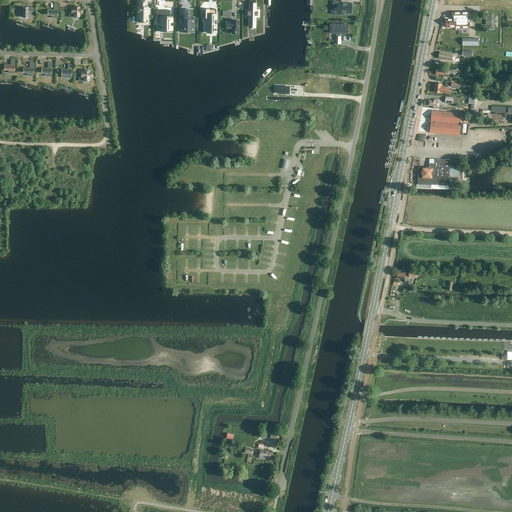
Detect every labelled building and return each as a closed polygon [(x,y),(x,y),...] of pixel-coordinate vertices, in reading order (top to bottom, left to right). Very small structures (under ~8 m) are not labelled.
[(143,0),(140,0),(140,21),(151,21),(151,0),(143,0)] [(351,13),(351,4),(346,4),(346,3),(346,4),(344,3),(343,3),(343,4),(341,4),(341,0),(332,0),(332,7),(338,7),(338,14),(343,14),(343,13),(351,13)] [(259,16),(259,10),(255,10),(255,4),(249,3),(249,10),(245,10),(245,16),(249,16),(249,26),(255,26),(255,16),(259,16)] [(52,15),(52,18),(57,18),(58,5),(54,5),(54,10),(48,10),(47,15),(52,15)] [(20,7),(20,13),(23,13),(23,18),(28,18),(28,11),(33,12),(33,8),(20,7)] [(71,8),(69,8),(69,11),(71,11),(71,13),(74,13),(74,16),(79,16),(79,13),(82,13),(82,8),(79,8),(79,7),(74,7),(74,8),(71,8)] [(158,8),(158,11),(161,11),(161,28),(171,28),(171,12),(168,12),(168,8),(158,8)] [(194,24),(194,19),(189,19),(189,10),(181,10),(181,19),(179,19),(179,24),(181,24),(181,28),(187,29),(186,31),(186,32),(194,32),(194,27),(194,26),(194,24)] [(201,10),(201,19),(204,19),(204,32),(212,32),(212,17),(206,17),(206,10),(201,10)] [(452,18),(446,18),(446,27),(456,27),(456,28),(469,28),(469,12),(452,12),(452,18)] [(238,34),(238,21),(232,21),(232,22),(225,22),(225,28),(232,28),(232,33),(238,34)] [(340,36),(340,34),(348,34),(349,27),(349,24),(337,24),(330,23),(330,34),(336,34),(336,35),(336,36),(340,36)] [(439,52),(438,57),(453,60),(452,64),(459,65),(459,60),(455,59),(456,57),(453,56),(454,55),(439,52)] [(8,70),(8,73),(14,73),(14,60),(11,60),(11,65),(4,65),(4,70),(8,70)] [(27,73),(27,76),(33,76),(33,63),(30,63),(30,68),(23,68),(23,73),(27,73)] [(48,68),(41,68),(41,73),(45,73),(45,76),(51,76),(51,63),(48,63),(48,68)] [(65,74),(65,77),(71,78),(71,64),(68,64),(67,70),(61,70),(61,74),(65,74)] [(81,72),(79,72),(79,75),(81,75),(81,77),(84,77),(84,80),(89,80),(89,77),(92,77),(92,72),(89,72),(89,71),(84,71),(84,72),(81,72)] [(440,92),(449,93),(450,88),(441,87),(441,84),(436,83),(434,92),(440,93),(440,92)] [(345,95),(346,85),(330,85),(330,94),(345,95)] [(438,109),(439,106),(439,100),(434,99),(434,101),(429,100),(428,105),(433,106),(433,108),(438,109)] [(430,132),(459,135),(461,113),(432,111),(430,132)] [(458,168),(450,167),(450,160),(435,159),(435,163),(429,162),(428,167),(419,167),(418,178),(419,178),(418,184),(449,185),(453,185),(457,185),(457,181),(457,179),(449,178),(449,177),(458,177),(458,168)] [(415,277),(416,273),(416,271),(409,270),(409,273),(398,272),(397,278),(405,279),(405,276),(409,276),(409,277),(415,278),(415,277)] [(272,452),(260,450),(259,458),(266,459),(267,457),(270,458),(272,452)]
